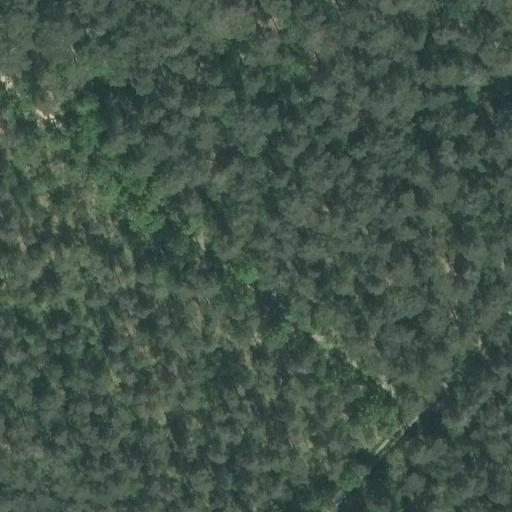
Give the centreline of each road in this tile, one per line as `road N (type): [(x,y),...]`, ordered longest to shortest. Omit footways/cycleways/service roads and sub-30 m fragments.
road 1 (track): [(0,82),(412,415)]
road 2 (track): [(412,415),(511,300)]
road 3 (track): [(330,511),(412,415)]
